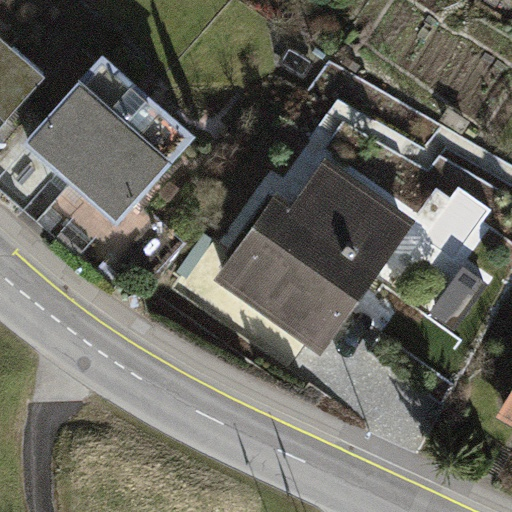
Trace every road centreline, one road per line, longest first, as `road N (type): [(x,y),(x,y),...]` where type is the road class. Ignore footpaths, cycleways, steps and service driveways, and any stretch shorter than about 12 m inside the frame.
road 1 (tertiary): [(424,511),(248,428),(68,317),(0,261)]
road 2 (track): [(68,317),(33,414),(43,511)]
